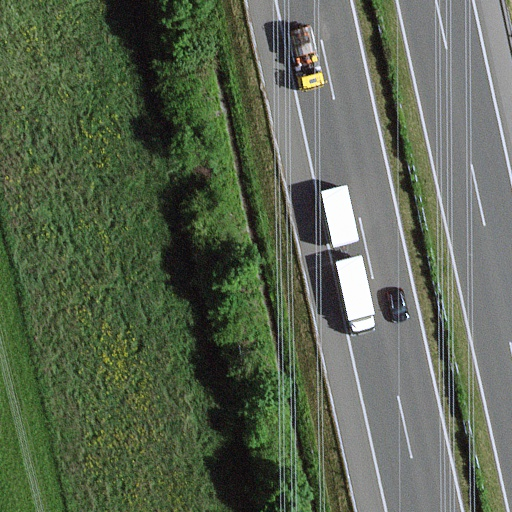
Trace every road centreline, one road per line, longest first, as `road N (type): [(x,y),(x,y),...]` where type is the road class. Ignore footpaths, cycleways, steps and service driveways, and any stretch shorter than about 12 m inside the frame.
road 1 (motorway): [(312,0),(423,511)]
road 2 (motorway): [(511,347),(437,0)]
